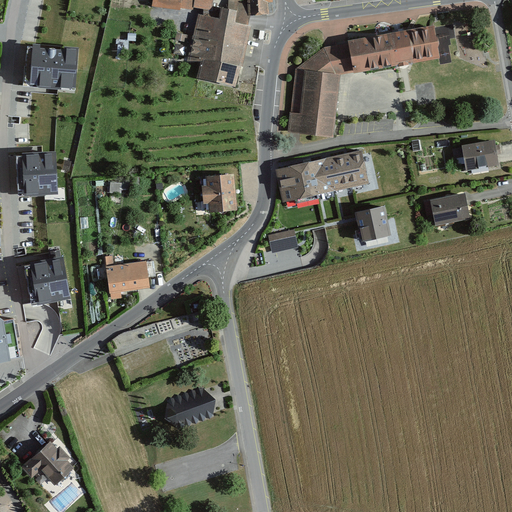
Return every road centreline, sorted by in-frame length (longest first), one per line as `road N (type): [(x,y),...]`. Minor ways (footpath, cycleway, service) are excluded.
road 1 (residential): [(218,254),(0,408)]
road 2 (residential): [(264,511),(218,254)]
road 3 (residential): [(283,19),(268,80),(264,206),(257,223),(218,254)]
road 4 (residential): [(283,19),(435,0)]
